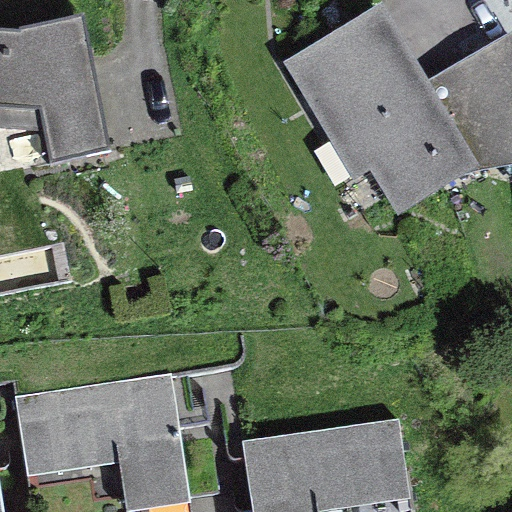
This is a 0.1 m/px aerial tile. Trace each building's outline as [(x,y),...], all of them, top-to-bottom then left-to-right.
[(397,221),(480,173),(426,83),(381,6),(283,64),(329,143),(323,147),(344,183),(351,179),(353,183),(369,174),(397,221)] [(0,130),(42,134),(50,168),(112,156),(85,19),(18,33),(0,31),(0,130)] [(511,33),(426,83),(480,173),(511,168),(511,33)] [(31,511),(98,511),(188,499),(179,436),(172,385),(171,373),(15,395),(31,511)] [(411,511),(399,421),(241,443),(243,454),(249,502),(250,511),(411,511)]
